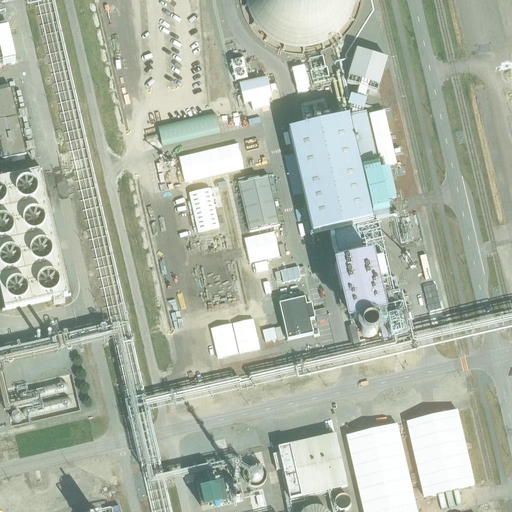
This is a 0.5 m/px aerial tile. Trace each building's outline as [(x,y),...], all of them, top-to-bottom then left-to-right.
[(25,390),(26,394),(23,395),(24,399),(28,399),(29,401),(9,405),(0,366),(115,341),(129,403),(146,400),(54,0),(0,0),(0,67),(16,64),(3,7),(26,1),(27,6),(38,4),(111,327),(68,338),(67,333),(63,334),(64,338),(20,349),(20,344),(19,344),(18,344),(17,344),(17,345),(18,349),(11,351),(10,350),(0,352),(0,289),(6,314),(9,313),(9,311),(68,298),(39,173),(0,181),(0,158),(3,158),(2,153),(0,153),(0,150),(1,150),(0,146),(0,145),(0,393),(2,393),(6,412),(26,408),(27,415),(43,411),(40,396),(45,395),(44,390),(28,393),(26,386),(17,388),(18,392),(25,390)] [(239,0),(240,0),(242,12),(246,22),(251,32),(259,40),(268,47),(278,52),(289,55),(300,56),(311,55),(322,52),(332,47),(341,41),(349,33),(355,23),(359,13),(361,2),(361,0),(239,0)] [(379,89),(386,61),(356,52),(347,81),(348,81),(347,85),(359,89),(356,99),(350,98),(347,108),(363,113),(366,103),(363,102),(367,91),(376,94),(378,89),(379,89)] [(267,79),(239,86),(244,106),(251,105),(253,113),(270,109),(268,101),(272,100),(267,79)] [(0,145),(0,146),(1,150),(2,153),(3,158),(4,162),(11,160),(12,165),(25,162),(24,157),(26,157),(11,91),(9,91),(8,87),(0,88),(0,145)] [(302,195),(313,236),(390,218),(387,206),(395,204),(388,172),(380,173),(366,115),(358,117),(330,123),(325,102),(301,108),(306,129),(288,133),(294,156),(284,159),(293,198),(302,195)] [(162,146),(219,134),(215,115),(158,127),(162,146)] [(384,115),(370,118),(375,141),(389,138),(384,115)] [(390,143),(376,146),(381,169),(396,166),(390,143)] [(278,226),(268,179),(239,186),(250,233),(278,226)] [(210,191),(189,196),(198,235),(219,230),(210,191)] [(511,315),(486,322),(455,329),(397,343),(396,340),(412,336),(408,317),(407,317),(406,316),(402,297),(399,297),(399,295),(393,296),(393,295),(398,294),(395,280),(390,281),(377,225),(357,230),(357,229),(329,236),(330,240),(334,239),(339,266),(333,268),(347,326),(378,319),(381,330),(387,329),(388,333),(389,333),(391,339),(392,339),(393,344),(342,355),(166,395),(146,400),(129,403),(125,404),(133,442),(139,466),(143,464),(154,511),(119,511),(119,509),(105,511),(292,511),(291,506),(305,503),(304,498),(290,502),(287,492),(284,493),(288,511),(171,511),(165,483),(185,478),(203,474),(204,482),(202,483),(202,486),(205,485),(206,490),(200,491),(204,509),(222,505),(222,504),(233,501),(233,499),(240,497),(236,479),(237,479),(237,478),(237,477),(237,476),(236,475),(235,475),(234,475),(233,476),(233,477),(233,478),(231,478),(233,486),(225,488),(223,480),(210,482),(208,473),(236,467),(236,468),(248,475),(247,476),(247,478),(247,480),(248,481),(248,482),(249,483),(251,484),(252,485),(253,485),(255,486),(256,486),(257,485),(259,485),(260,484),(261,483),(262,482),(263,480),(263,479),(263,477),(263,475),(262,473),(260,471),(259,470),(257,470),(255,469),(254,469),(252,470),(251,470),(250,471),(241,466),(240,460),(237,461),(237,460),(184,472),(163,477),(154,438),(148,407),(168,403),(344,362),(457,336),(488,329),(511,323),(511,315)] [(420,259),(425,282),(432,281),(426,257),(420,259)] [(263,299),(274,297),(266,262),(255,264),(263,299)] [(403,296),(406,316),(413,314),(411,306),(409,307),(408,304),(411,303),(409,295),(403,296)] [(305,300),(279,306),(287,342),(313,336),(310,323),(315,321),(311,306),(306,307),(305,300)] [(440,308),(428,311),(432,327),(444,324),(440,308)] [(104,315),(96,318),(100,328),(108,325),(104,315)] [(457,413),(406,424),(422,499),(474,487),(457,413)] [(13,419),(13,421),(13,422),(14,423),(16,424),(17,424),(19,424),(20,423),(21,422),(22,420),(22,419),(21,417),(20,416),(19,415),(18,415),(16,415),(15,416),(14,417),(13,418),(13,419)] [(416,511),(397,427),(346,438),(362,511),(416,511)] [(347,488),(335,436),(278,450),(287,492),(290,502),(304,498),(347,488)] [(265,491),(251,493),(253,511),(268,510),(265,491)]
